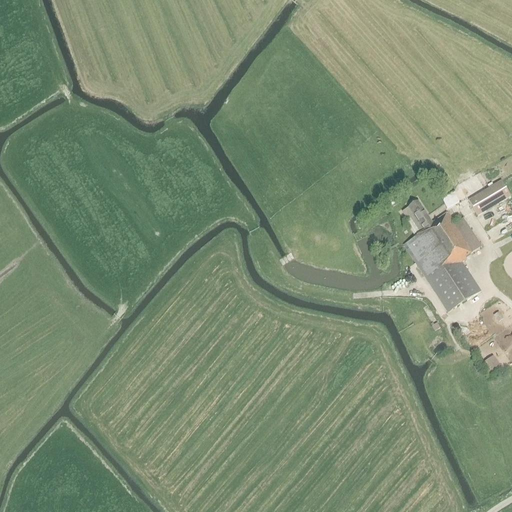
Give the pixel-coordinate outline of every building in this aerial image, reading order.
[(511,196),(503,182),(468,202),(477,217),(511,197),(511,196)] [(454,193),(441,199),(446,209),(459,203),(454,193)] [(465,258),(481,248),(463,219),(455,224),(447,214),(436,221),(431,224),(418,203),(408,209),(424,233),(404,246),(448,314),(481,292),(462,263),(467,260),(465,258)] [(511,240),(510,237),(498,242),(503,253),(511,249),(511,240)] [(497,364),(486,370),(489,375),(499,368),(497,364)]
